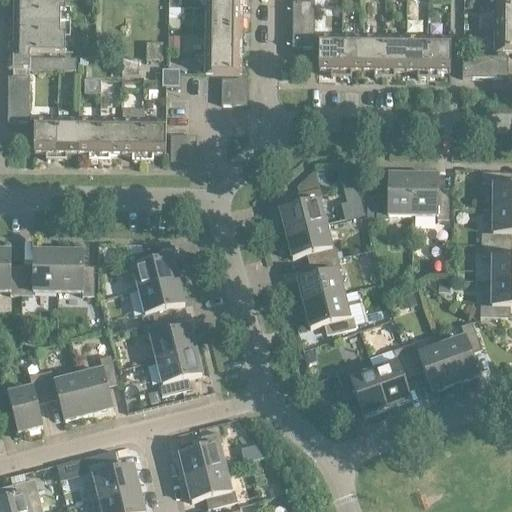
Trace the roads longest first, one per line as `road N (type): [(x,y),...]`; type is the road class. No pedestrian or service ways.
road 1 (residential): [(271,125),(511,127)]
road 2 (residential): [(0,205),(215,205)]
road 3 (residential): [(267,398),(215,205)]
road 4 (residential): [(511,395),(330,462)]
road 5 (residential): [(0,471),(145,433)]
road 6 (residential): [(145,433),(267,398)]
road 7 (residential): [(271,125),(272,0)]
